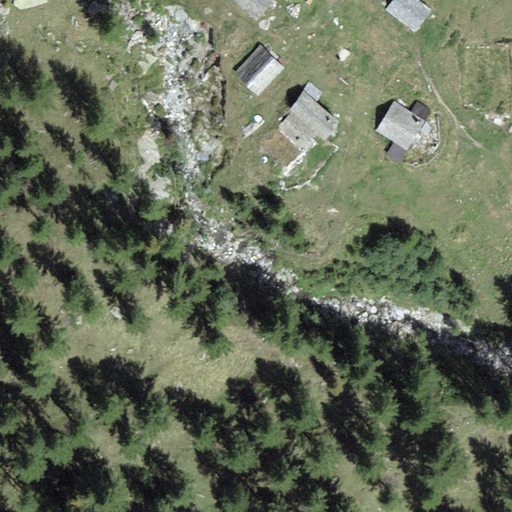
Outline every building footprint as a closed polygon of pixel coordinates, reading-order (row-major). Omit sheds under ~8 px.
[(270,0),(232,0),(256,18),(270,0)] [(430,11),(415,0),(393,0),(386,10),(414,31),(430,11)] [(283,68),(260,47),(234,74),(258,96),(283,68)] [(325,140),(338,123),(304,93),(288,111),(290,113),(316,133),(325,140)] [(423,121),(392,103),(375,132),(406,151),(423,121)] [(302,151),(316,133),(290,113),(277,131),(302,151)]
